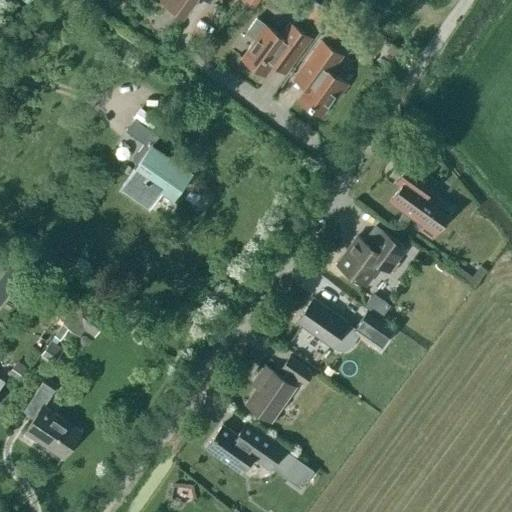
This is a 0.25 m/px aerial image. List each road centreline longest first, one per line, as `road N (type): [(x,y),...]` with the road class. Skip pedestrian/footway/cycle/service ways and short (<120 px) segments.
road 1 (unclassified): [(103,511),(345,171)]
road 2 (unclassified): [(345,171),(467,0)]
road 3 (residential): [(188,57),(345,171)]
